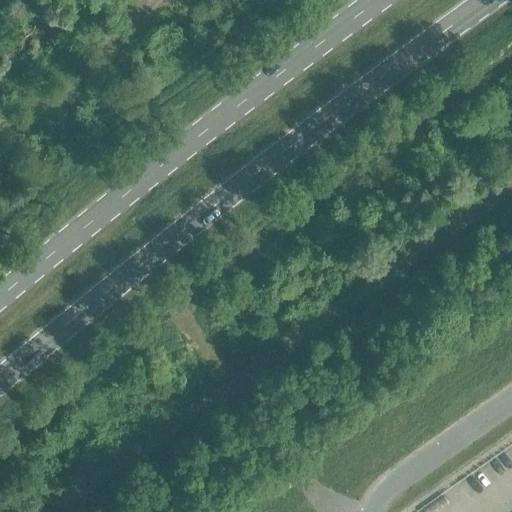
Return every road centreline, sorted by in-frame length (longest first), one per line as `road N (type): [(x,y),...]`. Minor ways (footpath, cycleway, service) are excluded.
road 1 (trunk): [(0,382),(486,0)]
road 2 (trunk): [(382,0),(0,298)]
road 3 (unclassified): [(511,400),(387,487),(372,511)]
